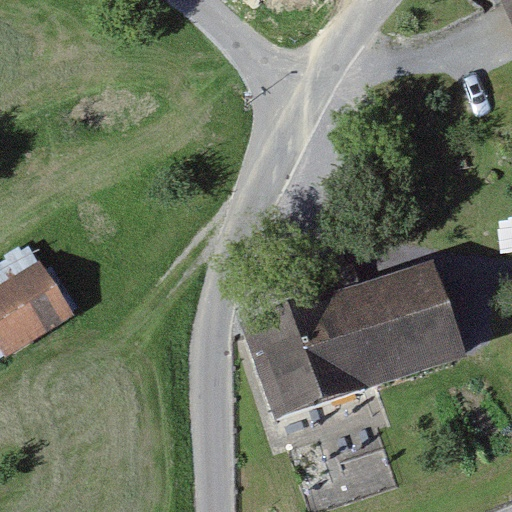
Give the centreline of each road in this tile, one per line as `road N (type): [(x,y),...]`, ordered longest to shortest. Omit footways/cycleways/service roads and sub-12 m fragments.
road 1 (residential): [(216,511),(211,385),(222,283),(261,166),(293,106)]
road 2 (track): [(261,166),(386,245),(511,271)]
road 3 (unclassified): [(293,106),(188,0)]
road 4 (residential): [(293,106),(382,0)]
